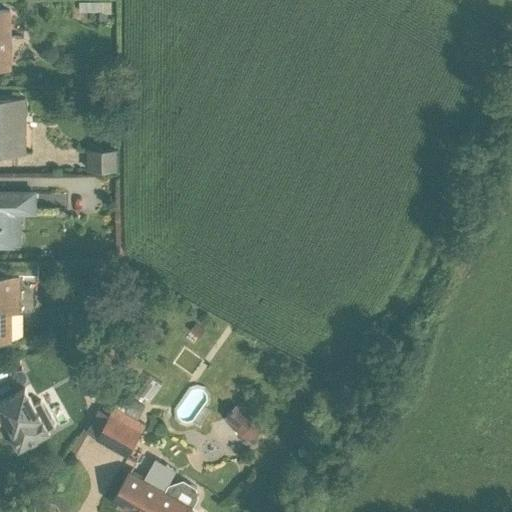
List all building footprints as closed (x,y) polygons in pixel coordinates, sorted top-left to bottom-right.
[(0,67),(11,67),(10,11),(0,10),(0,67)] [(25,99),(0,99),(0,151),(25,152),(25,99)] [(116,168),(116,146),(87,146),(87,167),(116,168)] [(62,209),(65,194),(36,194),(36,192),(0,192),(0,246),(14,247),(15,245),(21,246),(20,218),(21,215),(36,215),(36,209),(62,209)] [(37,279),(37,265),(0,265),(0,344),(11,345),(11,313),(18,313),(18,275),(22,275),(22,279),(37,279)] [(95,358),(72,364),(80,394),(103,388),(95,358)] [(148,376),(134,395),(146,403),(160,385),(148,376)] [(0,402),(0,423),(5,421),(12,433),(9,435),(18,450),(49,433),(47,430),(54,427),(39,401),(33,404),(24,389),(0,402)] [(126,456),(144,424),(137,420),(141,413),(127,405),(123,412),(113,406),(108,415),(97,409),(85,431),(95,437),(94,439),(126,456)] [(236,405),(224,419),(235,429),(238,436),(248,440),(256,436),(260,426),(255,417),(246,415),(236,405)] [(189,511),(192,507),(192,506),(197,497),(195,487),(182,479),(167,484),(164,490),(129,471),(111,502),(127,511),(189,511)]
